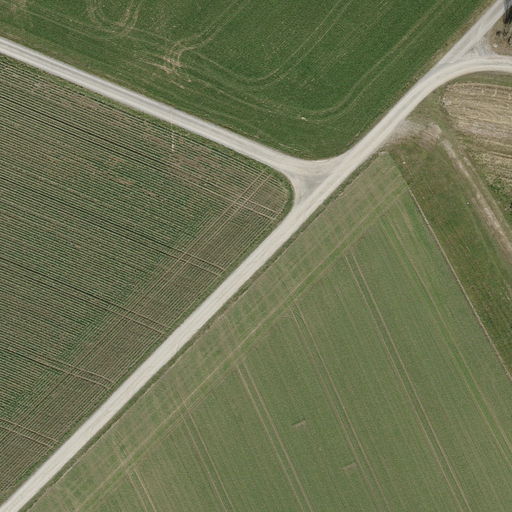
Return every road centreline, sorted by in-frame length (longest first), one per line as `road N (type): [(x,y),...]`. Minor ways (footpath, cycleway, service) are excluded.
road 1 (track): [(0,507),(509,0)]
road 2 (track): [(330,179),(0,44)]
